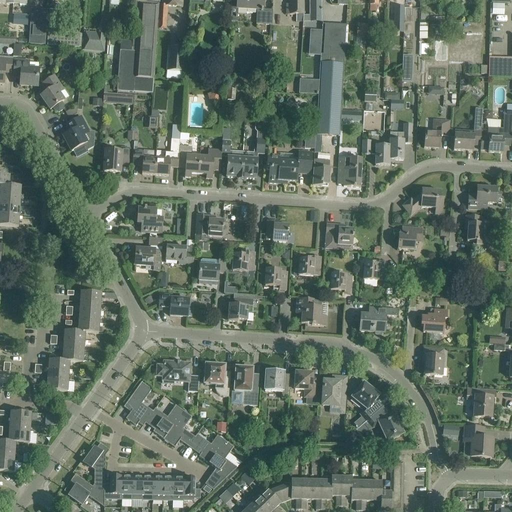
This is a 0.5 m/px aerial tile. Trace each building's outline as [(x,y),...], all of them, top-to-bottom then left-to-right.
[(117,91),(137,93),(153,94),(157,29),(159,5),(159,0),(135,0),(135,3),(132,52),(120,51),(117,91)] [(159,5),(157,29),(166,30),(168,6),(182,7),(182,0),(163,0),(163,6),(159,5)] [(189,0),(190,3),(189,13),(196,14),(197,5),(205,5),(205,8),(210,9),(210,0),(189,0)] [(237,0),(237,7),(237,9),(238,10),(246,10),(248,10),(255,10),(257,10),(256,25),(271,26),(272,20),(272,10),(262,10),(262,0),(237,0)] [(290,0),(290,4),(287,4),(288,15),(304,15),(303,0),(290,0)] [(309,0),(310,15),(310,16),(303,16),(303,22),(322,22),(322,11),(322,9),(321,0),(309,0)] [(378,0),(369,0),(370,11),(377,12),(377,5),(379,5),(378,0)] [(394,6),(394,32),(403,33),(404,6),(394,6)] [(49,10),(49,18),(61,18),(61,11),(49,10)] [(46,46),(47,21),(30,20),(29,45),(46,46)] [(366,37),(367,24),(358,23),(356,36),(366,37)] [(429,39),(429,24),(420,23),(419,39),(429,39)] [(49,24),(47,46),(79,48),(80,34),(62,32),(62,33),(57,33),(58,25),(49,24)] [(321,55),(321,63),(344,65),(345,35),(346,26),(325,24),(323,55),(321,54),(321,55)] [(96,33),(84,33),(83,51),(104,52),(105,36),(96,35),(96,33)] [(429,54),(429,44),(420,44),(420,54),(429,54)] [(14,45),(13,51),(13,57),(20,57),(21,45),(14,45)] [(183,80),(184,68),(186,49),(169,47),(166,78),(183,80)] [(403,55),(402,82),(411,82),(412,56),(403,55)] [(511,58),(489,57),(489,77),(511,77),(511,58)] [(13,59),(0,58),(0,84),(3,85),(4,72),(12,73),(12,74),(13,59)] [(15,59),(15,63),(14,77),(21,77),(20,86),(37,87),(38,71),(28,70),(28,60),(15,59)] [(317,136),(321,136),(340,137),(340,127),(344,65),(321,63),(320,81),(319,95),(317,136)] [(64,105),(62,102),(65,100),(60,93),(63,91),(53,76),(50,78),(42,84),(48,92),(41,97),(50,110),(53,108),(54,111),(59,113),(64,109),(64,105)] [(319,95),(320,81),(299,80),(299,94),(319,95)] [(443,97),(443,89),(436,88),(435,96),(443,97)] [(235,100),(236,89),(228,89),(227,100),(235,100)] [(364,103),(375,103),(376,92),(365,91),(364,103)] [(120,95),(119,105),(132,106),(133,96),(120,95)] [(93,99),(92,107),(102,107),(102,99),(93,99)] [(480,146),(480,150),(488,151),(488,153),(502,154),(503,147),(503,142),(510,143),(510,146),(511,136),(511,129),(511,105),(507,105),(507,111),(504,111),(503,129),(500,129),(498,128),(487,128),(487,136),(481,136),(480,146)] [(454,141),(453,151),(464,151),(464,150),(467,150),(467,152),(473,152),(473,146),(480,146),(481,136),(483,109),(475,109),(474,132),(455,130),(454,134),(454,141)] [(351,112),(351,120),(361,121),(361,112),(351,112)] [(72,132),(63,137),(71,152),(72,152),(75,157),(87,151),(93,148),(94,133),(89,132),(81,117),(74,121),(65,126),(68,125),(72,132)] [(432,120),(431,133),(425,133),(424,149),(440,150),(441,137),(448,137),(450,122),(432,120)] [(404,125),(403,139),(411,139),(412,125),(404,125)] [(223,134),(222,140),(230,141),(230,139),(231,130),(223,129),(223,134)] [(256,180),(257,160),(258,155),(264,155),(265,140),(256,139),(256,150),(254,149),(254,154),(243,153),(241,181),(245,181),(245,179),(256,180)] [(170,168),(178,169),(179,147),(180,141),(171,140),(170,152),(156,152),(154,176),(169,177),(170,168)] [(221,152),(221,155),(229,156),(230,141),(222,140),(221,152)] [(142,175),(154,176),(156,152),(143,151),(143,152),(139,152),(139,149),(137,149),(138,142),(134,141),(133,151),(133,156),(132,166),(142,166),(142,175)] [(370,155),(371,141),(362,141),(362,155),(370,155)] [(375,166),(389,166),(390,141),(389,147),(376,146),(375,166)] [(404,141),(390,141),(389,166),(390,161),(403,161),(404,141)] [(192,148),(179,147),(178,169),(185,169),(184,178),(191,178),(191,174),(199,175),(200,157),(191,157),(192,148)] [(128,165),(129,155),(129,150),(121,149),(121,152),(105,151),(104,172),(120,174),(121,161),(128,162),(128,165)] [(221,157),(221,152),(208,151),(207,158),(200,157),(199,175),(206,175),(206,179),(212,180),(213,171),(220,172),(221,157)] [(237,180),(241,181),(243,153),(232,152),(231,158),(227,158),(226,178),(237,179),(237,180)] [(311,175),(311,165),(312,153),(298,152),(297,163),(279,162),(279,158),(267,158),(266,169),(269,169),(268,184),(279,185),(279,184),(278,184),(278,182),(297,183),(297,174),(311,175)] [(339,158),(338,168),(338,178),(339,176),(344,177),(343,187),(360,188),(361,169),(362,159),(339,158)] [(322,185),(329,186),(330,168),(329,168),(329,162),(314,161),(312,187),(322,188),(322,185)] [(10,176),(1,176),(0,176),(0,186),(12,187),(12,186),(12,184),(9,184),(10,176)] [(0,186),(0,193),(0,195),(23,197),(24,195),(20,195),(21,187),(12,186),(12,187),(0,186)] [(497,189),(494,189),(492,186),(486,186),(484,188),(477,188),(476,199),(469,198),(469,195),(468,210),(486,211),(487,204),(496,205),(497,189)] [(435,209),(435,215),(442,215),(443,201),(442,201),(440,201),(440,192),(422,191),(421,195),(420,196),(418,199),(417,198),(412,202),(411,200),(402,207),(410,216),(420,208),(435,209)] [(0,195),(0,205),(20,207),(20,199),(23,199),(23,197),(0,195)] [(20,207),(0,205),(0,215),(22,217),(22,215),(19,215),(20,207)] [(161,234),(162,219),(156,218),(156,210),(138,209),(137,224),(149,225),(148,234),(161,234)] [(22,219),(22,217),(0,215),(0,226),(18,227),(19,219),(22,219)] [(195,242),(208,243),(208,237),(222,238),(223,222),(212,221),(212,218),(209,217),(203,216),(197,215),(195,242)] [(482,218),(476,217),(466,217),(465,224),(468,225),(467,242),(476,243),(476,246),(484,247),(485,225),(481,225),(482,218)] [(274,222),(267,221),(266,240),(272,240),(272,241),(287,242),(288,226),(277,225),(277,222),(274,222)] [(327,225),(325,250),(338,251),(352,252),(352,247),(353,247),(358,243),(354,238),(353,238),(353,230),(342,229),(342,227),(339,226),(332,225),(327,225)] [(422,229),(410,228),(400,228),(399,235),(398,235),(397,250),(414,251),(415,242),(421,243),(422,229)] [(162,240),(159,239),(149,239),(148,247),(149,247),(149,251),(135,250),(134,266),(144,266),(153,267),(153,272),(160,272),(161,260),(161,252),(162,240)] [(208,252),(209,244),(198,243),(198,250),(208,252)] [(193,265),(193,264),(194,254),(186,253),(186,248),(166,247),(166,257),(165,260),(178,261),(178,264),(193,265)] [(254,266),(254,263),(255,253),(248,252),(248,253),(245,253),(245,256),(233,255),(232,271),(247,272),(247,271),(255,272),(255,266),(254,266)] [(466,257),(456,256),(456,266),(466,267),(466,257)] [(320,276),(320,268),(321,258),(314,257),(314,258),(311,258),(311,260),(299,260),(299,268),(294,267),(293,275),(298,275),(298,276),(313,277),(313,276),(320,276)] [(218,261),(202,260),(200,261),(200,266),(199,266),(198,281),(218,283),(218,274),(225,275),(226,261),(218,261)] [(384,281),(385,272),(386,262),(379,262),(378,262),(376,262),(376,265),(364,264),(363,281),(378,282),(378,281),(384,281)] [(286,291),(287,281),(287,272),(281,272),(281,270),(266,269),(266,276),(265,286),(276,287),(276,290),(279,290),(279,291),(286,291)] [(351,296),(352,276),(346,276),(346,275),(331,274),(330,277),(325,276),(325,284),(330,285),(330,291),(341,292),(341,295),(344,295),(343,295),(351,296)] [(81,292),(80,302),(101,304),(101,296),(104,296),(104,297),(116,298),(114,294),(101,294),(81,292)] [(159,310),(166,311),(170,311),(170,316),(187,317),(189,301),(171,299),(171,296),(160,295),(159,310)] [(233,300),(234,300),(233,305),(229,305),(229,308),(230,308),(230,312),(228,312),(228,322),(237,322),(238,321),(247,321),(247,314),(252,314),(253,301),(255,301),(256,296),(234,295),(233,300)] [(150,296),(144,301),(147,305),(148,304),(149,305),(154,301),(150,296)] [(297,299),(296,307),(296,314),(302,314),(301,324),(311,325),(311,326),(326,328),(327,317),(321,317),(322,301),(297,299)] [(79,312),(103,314),(103,312),(100,312),(101,304),(80,302),(79,312)] [(360,322),(359,332),(385,334),(386,317),(396,318),(397,311),(369,309),(369,316),(361,315),(360,318),(362,319),(362,322),(360,322)] [(447,311),(444,311),(434,311),(434,316),(428,316),(427,318),(422,318),(421,326),(423,327),(423,333),(443,334),(444,320),(446,320),(447,311)] [(79,312),(79,322),(99,324),(100,316),(103,316),(103,314),(79,312)] [(99,324),(79,322),(78,332),(85,333),(85,334),(98,335),(99,326),(102,326),(102,324),(99,324)] [(84,341),(85,334),(85,333),(78,332),(65,331),(64,341),(88,343),(94,344),(94,342),(84,341)] [(87,345),(88,343),(64,341),(63,351),(84,353),(84,345),(87,345)] [(443,350),(433,349),(423,349),(423,357),(426,357),(425,376),(441,377),(443,350)] [(63,351),(62,361),(69,362),(69,363),(86,364),(86,362),(83,361),(84,353),(63,351)] [(69,362),(62,361),(55,361),(49,360),(48,371),(72,372),(72,370),(69,370),(69,363),(69,362)] [(157,366),(156,376),(163,377),(163,381),(174,382),(188,383),(188,392),(198,393),(198,387),(199,377),(190,376),(190,364),(180,363),(180,362),(179,362),(179,363),(175,363),(175,362),(174,362),(174,363),(164,362),(164,366),(157,366)] [(229,398),(230,383),(231,373),(224,372),(225,366),(206,365),(205,375),(204,385),(215,385),(215,389),(215,390),(216,392),(217,394),(218,395),(220,396),(222,397),(222,398),(229,398)] [(257,407),(258,385),(259,375),(252,375),(252,369),(236,368),(234,391),(244,392),(243,402),(249,402),(249,407),(257,407)] [(265,381),(265,392),(282,393),(281,399),(289,399),(290,385),(290,375),(283,375),(284,372),(277,372),(277,370),(274,370),(271,371),(269,371),(266,371),(265,381)] [(72,374),(72,372),(48,371),(48,381),(68,382),(69,374),(72,374)] [(317,399),(318,391),(319,381),(312,381),(312,374),(296,373),(295,390),(305,390),(304,398),(317,399)] [(67,390),(68,382),(48,381),(47,391),(70,393),(70,391),(67,390)] [(153,412),(142,404),(151,390),(141,383),(123,408),(124,408),(126,405),(132,410),(125,420),(136,427),(138,424),(142,427),(140,430),(155,409),(153,412)] [(323,393),(322,406),(329,407),(329,414),(344,415),(344,410),(345,398),(346,388),(339,387),(340,384),(332,383),(324,383),(323,393)] [(356,430),(356,431),(363,425),(368,421),(382,408),(391,401),(382,408),(378,403),(375,400),(379,396),(364,384),(352,398),(364,408),(359,415),(365,422),(356,430)] [(496,391),(486,390),(467,389),(466,400),(475,401),(474,418),(491,419),(492,406),(490,406),(491,402),(492,402),(492,399),(495,399),(496,391)] [(391,401),(382,408),(368,421),(363,425),(356,431),(358,436),(380,426),(382,432),(380,435),(383,440),(386,441),(387,442),(403,435),(394,415),(391,417),(389,418),(387,413),(383,409),(385,406),(391,401)] [(163,440),(184,412),(175,406),(167,418),(155,409),(140,430),(147,421),(156,428),(150,436),(151,436),(153,433),(163,440),(163,441),(163,440)] [(11,412),(10,423),(30,424),(36,424),(37,414),(31,414),(11,412)] [(184,412),(163,440),(174,448),(180,441),(188,447),(197,435),(185,427),(192,418),(184,412)] [(59,421),(61,418),(52,417),(51,426),(57,426),(59,421)] [(30,432),(30,424),(10,423),(9,433),(33,434),(33,432),(30,432)] [(492,452),(493,439),(480,439),(481,429),(484,429),(465,427),(464,443),(472,443),(471,458),(491,459),(491,458),(489,458),(490,452),(492,452)] [(9,433),(8,442),(15,443),(29,444),(30,436),(33,436),(33,434),(9,433)] [(209,464),(225,442),(217,436),(211,445),(200,438),(193,448),(201,454),(196,461),(197,461),(199,458),(209,464)] [(0,451),(15,453),(15,443),(8,442),(0,441),(0,451)] [(237,468),(225,460),(233,448),(225,442),(209,464),(217,471),(212,478),(220,483),(213,490),(205,484),(204,485),(206,486),(212,490),(213,491),(237,468)] [(255,449),(250,442),(242,448),(248,455),(255,449)] [(104,486),(105,463),(101,461),(105,456),(94,449),(89,456),(88,455),(84,460),(85,461),(84,464),(91,469),(91,468),(94,470),(94,485),(92,487),(100,493),(104,493),(104,486)] [(14,461),(15,453),(0,451),(0,462),(17,463),(17,461),(14,461)] [(17,463),(0,462),(0,472),(13,473),(14,465),(17,465),(17,463)] [(292,471),(289,464),(284,466),(286,473),(292,471)] [(256,479),(249,471),(241,478),(245,482),(249,486),(256,479)] [(100,493),(92,487),(76,475),(70,483),(76,487),(70,496),(76,501),(75,502),(80,505),(80,504),(83,505),(89,497),(104,508),(104,500),(104,496),(100,493)] [(121,501),(122,476),(118,476),(116,478),(111,477),(111,486),(104,486),(104,493),(104,496),(104,500),(121,501)] [(132,501),(132,478),(127,478),(126,477),(122,476),(121,501),(132,501)] [(142,501),(143,477),(138,477),(137,478),(132,478),(132,501),(142,501)] [(152,501),(153,478),(148,478),(148,477),(143,477),(142,501),(152,501)] [(162,502),(163,477),(157,477),(157,478),(153,478),(152,501),(162,502)] [(172,502),(173,479),(168,479),(168,477),(163,477),(162,502),(172,502)] [(183,502),(183,478),(179,478),(178,479),(173,479),(172,502),(183,502)] [(188,478),(183,478),(183,502),(183,501),(194,501),(194,499),(200,499),(200,490),(199,490),(199,492),(194,492),(194,479),(189,479),(188,478)] [(245,482),(241,478),(237,482),(241,486),(245,482)] [(326,501),(331,501),(331,478),(331,482),(321,481),(320,511),(325,511),(326,501)] [(341,478),(331,478),(331,501),(331,497),(336,497),(336,507),(341,507),(341,478)] [(351,501),(351,482),(351,478),(341,478),(341,507),(345,507),(346,497),(351,497),(351,501)] [(267,490),(280,504),(280,503),(290,499),(290,500),(291,500),(291,481),(290,481),(290,482),(268,491),(267,490)] [(301,481),(291,481),(291,500),(296,500),(296,510),(300,510),(301,481)] [(311,481),(301,481),(300,510),(305,510),(306,500),(311,501),(311,481)] [(311,481),(311,501),(316,501),(316,511),(320,511),(321,481),(311,481)] [(356,511),(361,511),(361,482),(351,482),(351,501),(356,502),(356,511)] [(361,482),(361,511),(365,511),(366,502),(371,502),(371,483),(361,482)] [(381,483),(371,483),(371,502),(376,502),(375,511),(380,511),(381,493),(381,483)] [(206,486),(203,490),(209,494),(212,490),(206,486)] [(267,490),(259,497),(273,511),(280,511),(276,508),(280,504),(267,490)] [(219,498),(220,499),(226,505),(233,498),(226,491),(219,498)] [(390,511),(390,506),(391,499),(391,493),(381,493),(380,511),(390,511)] [(273,511),(259,497),(252,504),(259,511),(273,511)]
